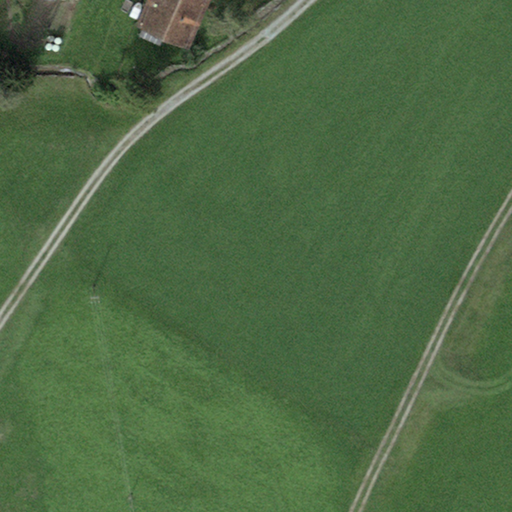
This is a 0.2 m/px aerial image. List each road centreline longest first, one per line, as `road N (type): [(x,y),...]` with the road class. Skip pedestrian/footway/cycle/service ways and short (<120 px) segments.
road 1 (track): [(304,0),(143,125),(0,318)]
road 2 (track): [(361,511),(477,254),(511,197)]
